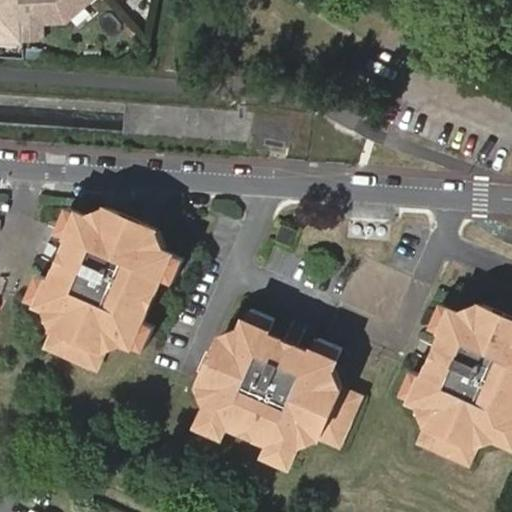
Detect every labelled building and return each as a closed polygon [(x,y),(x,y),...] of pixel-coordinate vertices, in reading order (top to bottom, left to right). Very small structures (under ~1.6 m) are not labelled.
[(0,0),(0,43),(23,46),(22,18),(21,2),(20,0),(0,0)] [(20,0),(21,2),(22,18),(66,15),(84,0),(20,0)] [(90,211),(89,214),(103,221),(110,207),(108,205),(90,211)] [(59,231),(71,236),(78,239),(59,281),(54,279),(40,273),(30,298),(48,306),(63,313),(57,328),(48,348),(88,365),(94,349),(102,353),(104,349),(111,334),(130,343),(146,351),(157,324),(145,319),(138,316),(157,274),(165,277),(176,282),(188,257),(168,249),(152,242),(158,228),(110,207),(103,221),(89,214),(70,206),(59,231)] [(302,232),(285,225),(278,242),(295,248),(302,232)] [(162,230),(158,228),(152,242),(168,249),(168,246),(162,230)] [(78,239),(71,236),(65,252),(60,264),(54,279),(59,281),(78,239)] [(145,319),(165,277),(157,274),(138,316),(145,319)] [(465,313),(480,320),(487,305),(484,303),(467,309),(465,313)] [(429,376),(417,371),(406,396),(408,398),(423,404),(438,411),(430,425),(422,443),(462,462),(468,448),(477,453),(479,448),(486,433),(505,441),(511,444),(511,315),(487,305),(480,320),(465,313),(448,304),(446,309),(437,329),(449,334),(454,337),(435,379),(429,376)] [(52,326),(57,328),(63,313),(48,306),(46,310),(52,326)] [(322,339),(316,352),(314,358),(272,339),(275,333),(280,320),(257,309),(248,327),(241,342),(241,343),(226,336),(226,337),(204,384),(218,391),(212,406),(203,424),(227,435),(232,425),(236,416),(278,436),(275,444),(270,454),(294,465),(301,451),(310,431),(325,438),(330,440),(334,432),(348,438),(366,398),(347,390),(332,383),(339,368),(347,350),(322,339)] [(227,333),(226,336),(241,343),(241,342),(248,327),(244,326),(227,333)] [(314,358),(316,352),(302,345),(289,339),(275,333),(272,339),(314,358)] [(129,346),(130,343),(111,334),(104,349),(108,350),(129,346)] [(454,337),(449,334),(429,376),(435,379),(454,337)] [(96,368),(102,353),(94,349),(88,365),(96,368)] [(343,370),(339,368),(332,383),(347,390),(348,388),(343,370)] [(209,405),(212,406),(218,391),(204,384),(203,388),(209,405)] [(438,411),(423,404),(421,408),(427,424),(430,425),(438,411)] [(232,425),(275,444),(278,436),(236,416),(232,425)] [(324,440),(325,438),(310,431),(301,451),(304,452),(324,440)] [(344,446),(348,438),(334,432),(330,440),(344,446)] [(503,446),(505,441),(486,433),(479,448),(483,449),(503,446)] [(471,466),(477,453),(468,448),(462,462),(471,466)]
